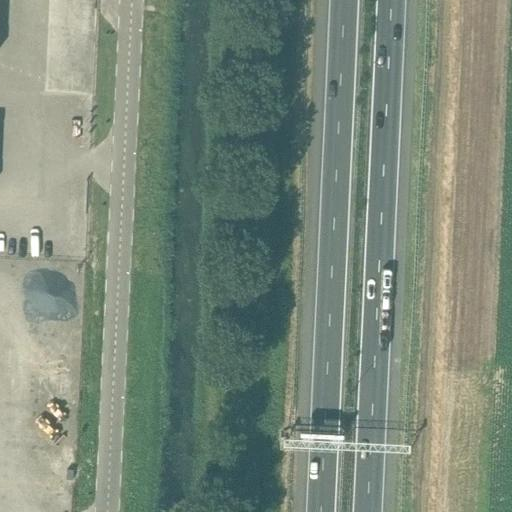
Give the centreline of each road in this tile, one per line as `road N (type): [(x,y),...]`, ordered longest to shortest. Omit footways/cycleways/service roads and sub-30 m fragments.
road 1 (unclassified): [(107,511),(131,0)]
road 2 (motorway): [(341,0),(317,511)]
road 3 (motorway): [(376,511),(397,0)]
